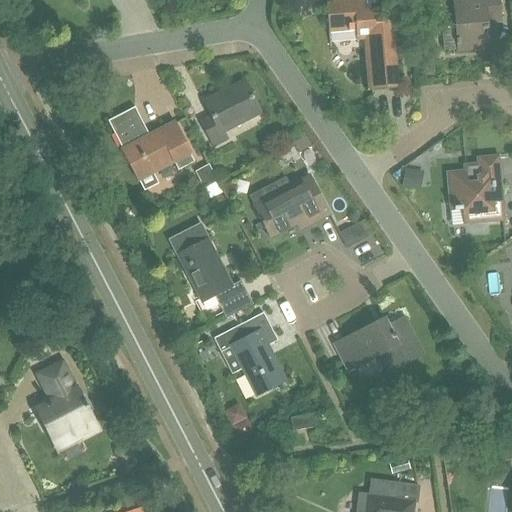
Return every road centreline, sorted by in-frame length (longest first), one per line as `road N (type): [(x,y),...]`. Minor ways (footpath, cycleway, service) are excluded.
road 1 (tertiary): [(224,511),(0,76)]
road 2 (residential): [(257,26),(18,71)]
road 3 (residential): [(359,175),(257,26)]
road 4 (residential): [(511,95),(462,100),(359,175)]
road 5 (residential): [(511,402),(415,259)]
road 6 (residential): [(367,288),(309,320),(287,281),(324,262)]
